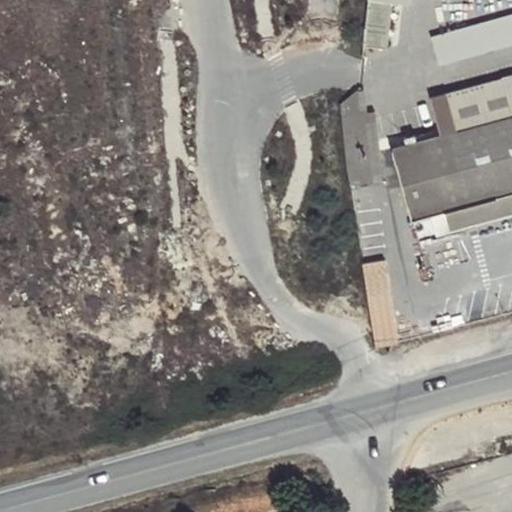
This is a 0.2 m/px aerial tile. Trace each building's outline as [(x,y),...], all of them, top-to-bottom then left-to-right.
[(511,42),(511,12),(430,35),(437,64),(511,42)] [(390,27),(366,25),(364,44),(387,47),(390,27)] [(511,72),(429,96),(439,134),(391,147),(411,218),(444,209),(450,227),(511,210),(511,72)] [(339,103),(351,184),(385,182),(374,108),(360,108),(362,84),(339,103)] [(363,261),(379,347),(398,341),(385,258),(363,261)]
